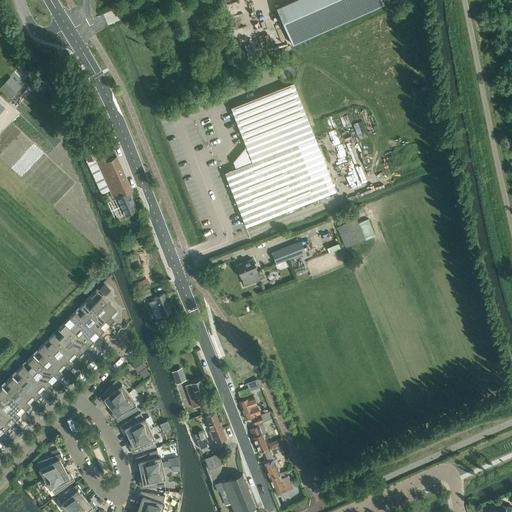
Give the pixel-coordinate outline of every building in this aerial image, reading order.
[(6,82),(0,87),(0,88),(11,99),(17,93),(6,82)] [(236,168),(225,173),(246,226),(318,198),(335,191),(314,137),(293,83),(231,107),(246,146),(233,161),(236,168)] [(90,168),(101,194),(110,190),(113,199),(117,197),(125,214),(136,209),(129,192),(132,191),(120,165),(116,156),(106,161),(102,153),(96,156),(91,145),(83,148),(88,159),(86,160),(90,168)] [(337,226),(346,247),(366,239),(357,218),(337,226)] [(276,264),(302,254),(298,242),(271,252),(276,264)] [(241,278),(241,277),(244,285),(260,279),(252,259),(236,265),(241,278)] [(147,278),(139,281),(141,287),(149,284),(147,278)] [(106,296),(112,291),(106,284),(100,290),(106,296)] [(150,288),(140,291),(143,297),(152,294),(150,288)] [(96,291),(90,297),(95,301),(91,306),(90,306),(106,321),(106,322),(110,326),(115,320),(111,316),(117,310),(96,291)] [(170,317),(173,316),(172,312),(165,293),(154,297),(155,300),(148,302),(151,311),(153,310),(156,318),(169,313),(170,317)] [(86,301),(80,307),(85,312),(80,317),(95,332),(99,336),(104,331),(100,327),(106,322),(106,321),(90,306),(91,306),(86,301)] [(69,318),(65,323),(70,327),(69,328),(85,343),(89,347),(94,341),(90,337),(95,332),(80,317),(75,312),(69,318)] [(85,343),(69,328),(70,327),(65,323),(59,329),(63,334),(59,338),(74,353),(74,354),(78,358),(83,352),(79,348),(85,343)] [(54,333),(48,340),(53,344),(49,349),(48,349),(64,364),(68,368),(73,363),(69,359),(74,354),(74,353),(59,338),(54,333)] [(64,364),(48,349),(49,349),(44,344),(38,350),(42,355),(38,360),(53,375),(57,379),(62,374),(58,370),(64,364)] [(33,355),(27,361),(32,366),(28,370),(27,371),(43,386),(47,390),(52,384),(48,380),(53,375),(38,360),(33,355)] [(141,356),(131,363),(138,371),(147,364),(141,356)] [(43,386),(27,371),(28,370),(23,366),(17,372),(21,377),(17,381),(32,396),(32,397),(36,400),(41,395),(37,391),(43,386)] [(179,369),(172,371),(173,373),(176,382),(183,380),(179,369)] [(32,397),(32,396),(17,381),(12,376),(6,382),(11,387),(7,392),(6,392),(22,407),(26,411),(31,406),(27,402),(32,397)] [(99,397),(104,404),(107,403),(110,407),(129,393),(122,384),(120,385),(115,381),(116,380),(116,379),(99,397)] [(201,380),(185,386),(193,407),(200,405),(202,411),(212,408),(201,380)] [(2,387),(0,388),(0,397),(0,398),(0,406),(11,418),(15,422),(20,417),(16,413),(22,407),(6,392),(7,392),(2,387)] [(249,393),(247,388),(237,392),(239,397),(249,393)] [(129,393),(110,407),(114,412),(111,413),(117,421),(138,409),(138,408),(137,409),(134,403),(135,402),(129,393)] [(239,402),(246,418),(260,413),(253,396),(239,402)] [(0,427),(1,428),(1,429),(5,433),(10,427),(6,423),(11,418),(0,406),(0,427)] [(255,425),(263,422),(271,418),(268,411),(252,418),(255,425)] [(140,412),(120,425),(124,434),(126,433),(129,438),(150,428),(145,418),(143,419),(140,413),(141,413),(140,412)] [(206,416),(212,430),(209,431),(211,437),(214,435),(217,442),(226,438),(216,412),(206,416)] [(274,447),(272,442),(266,444),(264,438),(262,434),(266,432),(263,424),(250,429),(255,441),(260,454),(268,450),(274,447)] [(131,443),(128,444),(132,453),(156,446),(155,445),(154,445),(153,439),(155,438),(150,428),(129,438),(131,443)] [(204,430),(195,434),(201,449),(210,445),(204,430)] [(281,438),(272,442),(274,447),(283,444),(281,438)] [(41,468),(39,469),(44,479),(64,468),(62,463),(64,461),(60,453),(59,453),(57,449),(51,451),(53,456),(37,461),(37,462),(38,462),(41,468)] [(134,458),(136,467),(139,466),(140,472),(163,467),(162,462),(160,456),(158,456),(156,450),(157,450),(157,449),(134,458)] [(267,460),(273,457),(270,451),(264,453),(267,460)] [(218,453),(204,458),(208,470),(222,464),(218,453)] [(264,465),(269,477),(279,473),(274,461),(264,465)] [(141,477),(138,478),(140,487),(165,486),(165,485),(164,485),(163,479),(165,478),(163,467),(140,472),(141,477)] [(44,479),(49,489),(51,488),(55,493),(54,493),(54,494),(74,480),(70,471),(67,473),(64,468),(44,479)] [(293,488),(288,476),(281,479),(279,473),(269,477),(274,490),(280,488),(282,493),(293,488)] [(221,491),(224,499),(226,505),(231,503),(234,511),(245,511),(255,508),(242,474),(215,484),(218,492),(221,491)] [(62,503),(60,504),(66,511),(67,511),(85,497),(81,493),(83,491),(77,484),(57,497),(57,498),(58,497),(62,503)] [(140,500),(138,506),(155,511),(160,511),(164,503),(162,502),(163,496),(164,496),(165,496),(141,490),(138,499),(140,500)] [(85,497),(67,511),(92,511),(97,507),(91,500),(89,502),(85,497)]
